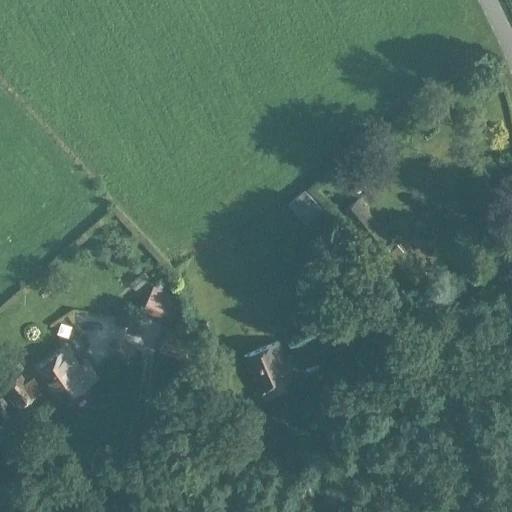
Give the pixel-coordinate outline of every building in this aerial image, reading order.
[(288,202),(330,247),(347,231),(305,187),(288,202)] [(358,197),(345,209),(377,250),(378,250),(389,264),(385,267),(401,287),(412,278),(416,281),(421,281),(424,277),(426,273),(425,269),(398,234),(392,239),(358,197)] [(159,348),(185,361),(195,339),(190,337),(196,327),(180,319),(175,329),(170,326),(159,348)] [(210,332),(207,321),(195,324),(199,336),(210,332)] [(306,337),(298,341),(303,361),(332,350),(353,342),(366,337),(350,321),(317,333),(313,324),(302,328),(306,337)] [(109,352),(127,364),(136,350),(118,339),(109,352)] [(290,355),(285,357),(279,341),(244,357),(261,394),(270,390),(268,386),(298,372),(290,355)] [(20,374),(6,384),(20,405),(34,396),(34,395),(47,385),(53,394),(59,403),(90,382),(90,383),(97,378),(86,363),(80,367),(67,347),(35,368),(38,372),(25,381),(20,374)]
